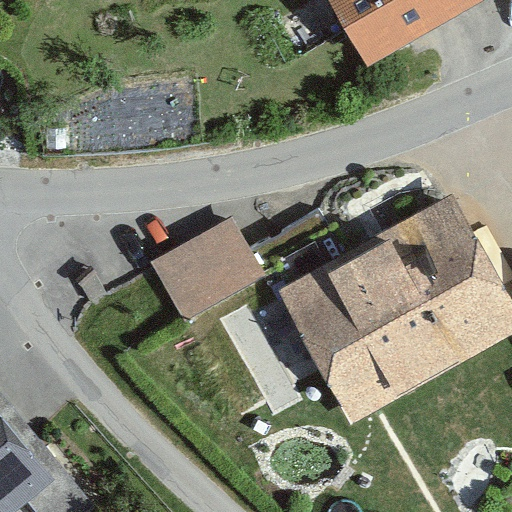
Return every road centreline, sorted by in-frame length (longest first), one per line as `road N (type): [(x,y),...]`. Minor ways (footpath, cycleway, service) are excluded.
road 1 (residential): [(0,189),(79,191),(248,173),(409,125),(511,80)]
road 2 (residential): [(0,261),(55,343),(218,511)]
